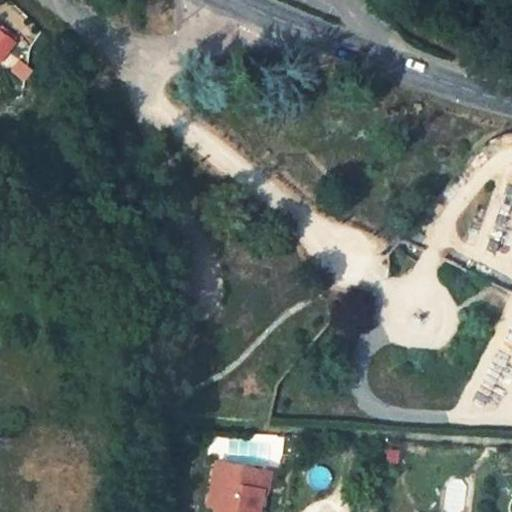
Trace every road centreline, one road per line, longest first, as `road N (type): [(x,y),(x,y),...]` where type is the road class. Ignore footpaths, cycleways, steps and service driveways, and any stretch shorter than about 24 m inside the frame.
road 1 (residential): [(155,101),(171,203),(173,286),(160,511)]
road 2 (residential): [(155,101),(369,272)]
road 3 (tertiary): [(257,13),(511,97)]
